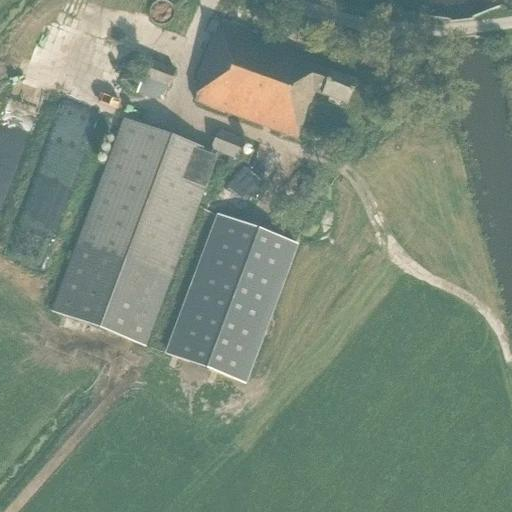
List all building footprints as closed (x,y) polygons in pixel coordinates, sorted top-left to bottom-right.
[(346,107),(354,84),(304,65),(306,59),(210,23),(207,33),(214,35),(196,82),(201,84),(194,103),(296,141),(313,95),(328,100),(326,104),(338,108),(339,104),(346,107)] [(162,104),(175,72),(149,61),(135,94),(162,104)] [(42,272),(101,115),(63,101),(4,258),(42,272)] [(170,279),(216,157),(123,122),(77,244),(51,313),(145,347),(170,279)] [(237,162),(244,142),(217,131),(209,152),(237,162)] [(294,246),(218,218),(166,355),(242,384),(294,246)]
